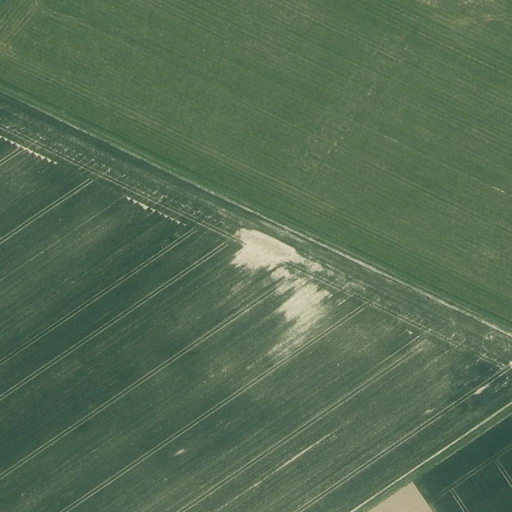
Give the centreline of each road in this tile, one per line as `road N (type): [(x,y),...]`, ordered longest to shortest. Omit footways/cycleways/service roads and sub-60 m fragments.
road 1 (track): [(0,87),(511,331)]
road 2 (track): [(359,511),(511,407)]
